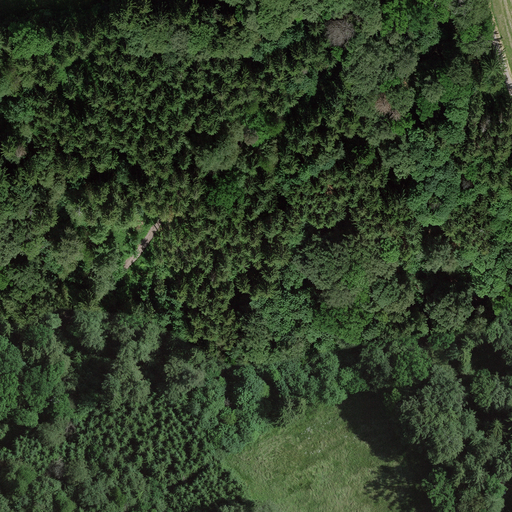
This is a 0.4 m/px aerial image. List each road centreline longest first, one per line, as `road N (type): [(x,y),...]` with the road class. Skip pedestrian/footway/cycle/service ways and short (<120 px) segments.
road 1 (track): [(0,355),(102,297),(201,177),(290,114),(360,32),(476,0)]
road 2 (track): [(388,376),(268,134)]
road 3 (track): [(511,483),(431,463),(388,376)]
road 4 (track): [(511,275),(388,376)]
